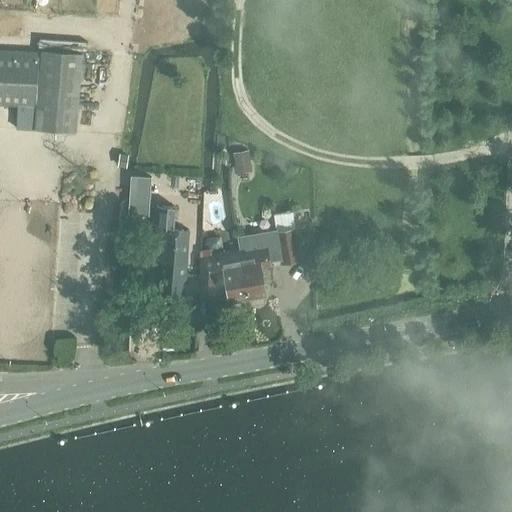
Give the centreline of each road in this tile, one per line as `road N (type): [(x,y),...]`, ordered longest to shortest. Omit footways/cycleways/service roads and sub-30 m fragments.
road 1 (tertiary): [(0,414),(118,383),(511,313)]
road 2 (track): [(511,139),(424,161),(365,162),(312,152),(274,133),(252,115),(236,73),(243,0)]
